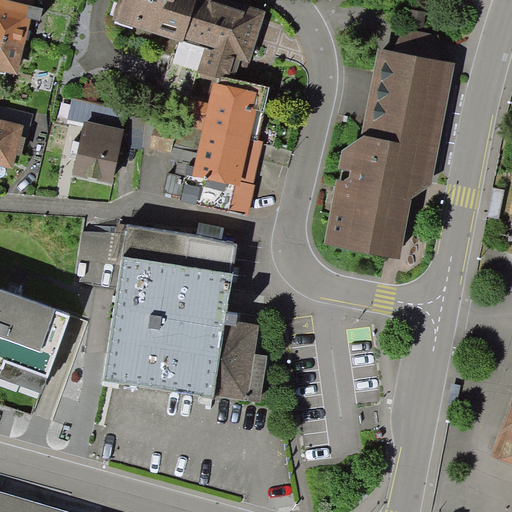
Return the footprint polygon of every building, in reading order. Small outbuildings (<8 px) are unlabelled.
[(0,0),(0,70),(6,72),(17,74),(31,19),(26,17),(29,5),(8,0),(0,0)] [(183,42),(184,41),(205,48),(198,70),(198,71),(219,78),(221,78),(222,76),(235,79),(238,69),(246,72),(265,11),(228,0),(122,0),(121,3),(117,2),(112,20),(180,41),(183,42)] [(33,6),(29,5),(26,17),(31,19),(40,21),(43,8),(33,6)] [(408,29),(423,32),(425,11),(410,9),(408,29)] [(390,50),(440,60),(440,49),(439,35),(423,32),(408,29),(403,28),(396,41),(390,50)] [(183,42),(180,41),(173,63),(198,70),(205,48),(184,41),(183,42)] [(390,50),(377,48),(360,137),(342,150),(324,245),(401,259),(408,224),(411,205),(412,199),(420,192),(432,186),(455,63),(440,60),(390,50)] [(254,184),(263,142),(257,140),(250,139),(256,110),(264,111),(270,87),(235,79),(222,76),(221,78),(219,78),(218,83),(214,82),(209,103),(190,99),(184,124),(203,129),(192,175),(207,178),(227,183),(236,184),(240,185),(241,181),(254,184)] [(116,127),(120,108),(72,98),(67,119),(84,122),(84,120),(116,127)] [(257,140),(264,111),(256,110),(250,139),(257,140)] [(142,148),(145,118),(131,117),(128,147),(142,148)] [(24,125),(0,119),(0,165),(13,169),(17,155),(21,136),(24,125)] [(116,127),(84,120),(84,122),(72,176),(112,185),(125,129),(116,127)] [(171,151),(176,128),(155,124),(150,147),(171,151)] [(26,137),(21,136),(17,155),(21,156),(26,137)] [(225,191),(227,183),(207,178),(205,186),(225,191)] [(230,212),(248,216),(255,184),(254,184),(241,181),(240,185),(236,184),(230,212)] [(200,187),(185,184),(181,202),(196,205),(200,187)] [(506,188),(493,186),(488,216),(500,218),(506,188)] [(238,244),(127,226),(103,381),(119,383),(213,398),(214,395),(260,403),(268,356),(256,354),(260,324),(226,319),(238,244)] [(70,315),(0,288),(0,368),(2,369),(3,369),(6,363),(47,378),(70,315)] [(0,378),(42,393),(47,378),(6,363),(3,369),(2,369),(0,374),(0,378)] [(511,397),(490,456),(511,463),(511,397)] [(70,511),(0,491),(0,511),(70,511)]
